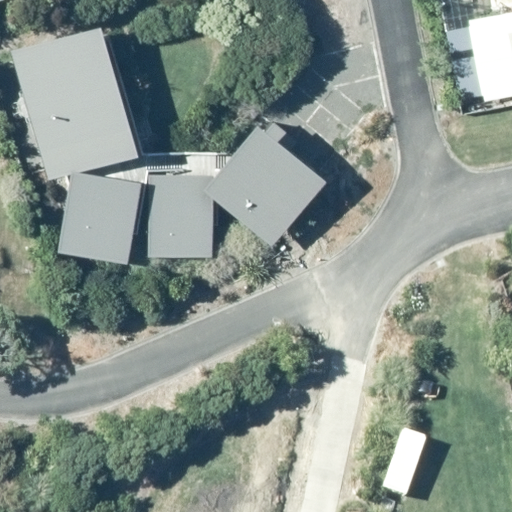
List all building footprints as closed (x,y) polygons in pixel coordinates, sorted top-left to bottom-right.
[(511,95),(511,11),(478,17),(492,99),(511,95)] [(85,170),(155,152),(122,21),(24,46),(58,177),(83,170),(85,170)] [(339,180),(278,124),(221,187),(282,243),(339,180)] [(162,180),(153,251),(217,259),(226,197),(212,195),(215,175),(163,168),(162,180)] [(162,180),(160,180),(85,170),(83,170),(72,252),(143,261),(144,250),(153,251),(162,180)]
